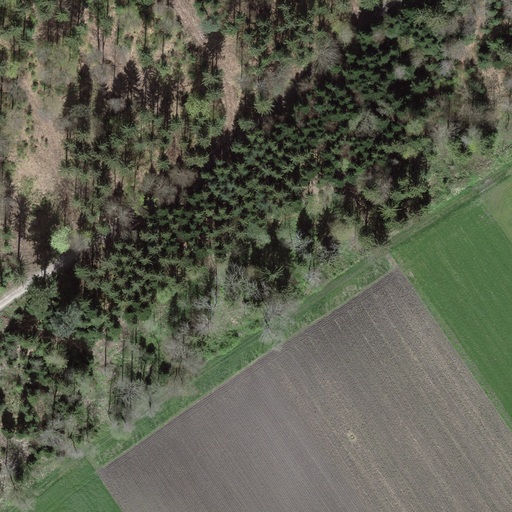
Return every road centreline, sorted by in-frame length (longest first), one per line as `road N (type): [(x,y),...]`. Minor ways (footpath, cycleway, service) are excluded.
road 1 (track): [(16,511),(176,389),(511,164)]
road 2 (track): [(0,308),(191,178),(392,0)]
